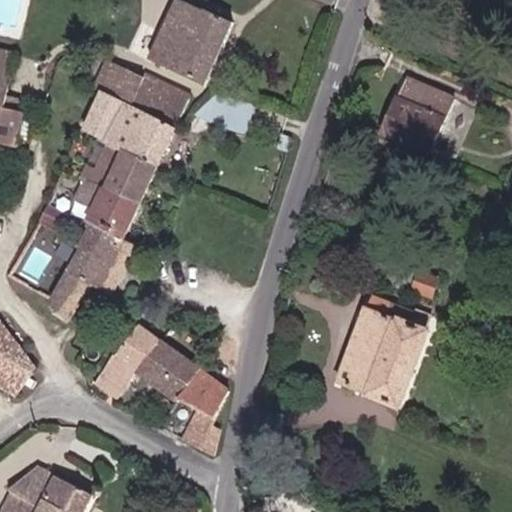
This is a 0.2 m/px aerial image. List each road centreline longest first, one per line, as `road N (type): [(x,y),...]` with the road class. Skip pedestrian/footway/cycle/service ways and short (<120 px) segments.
road 1 (unclassified): [(229,484),(296,183),(358,0)]
road 2 (residential): [(64,404),(229,484)]
road 3 (residential): [(64,404),(52,355),(0,296)]
